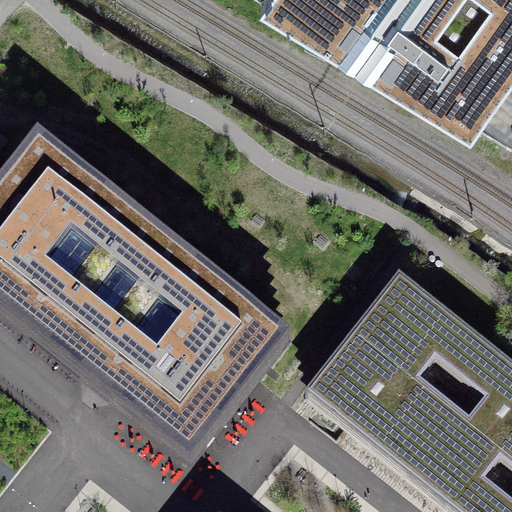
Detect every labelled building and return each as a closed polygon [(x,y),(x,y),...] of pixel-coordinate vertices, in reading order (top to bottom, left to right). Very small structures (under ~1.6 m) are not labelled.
[(511,0),(263,0),(263,1),(468,126),(511,67),(511,0)] [(0,135),(0,153),(8,143),(0,135)] [(40,148),(0,198),(0,312),(191,464),(287,345),(40,148)] [(511,511),(511,371),(399,282),(304,400),(445,511),(511,511)] [(132,511),(90,479),(64,511),(132,511)]
